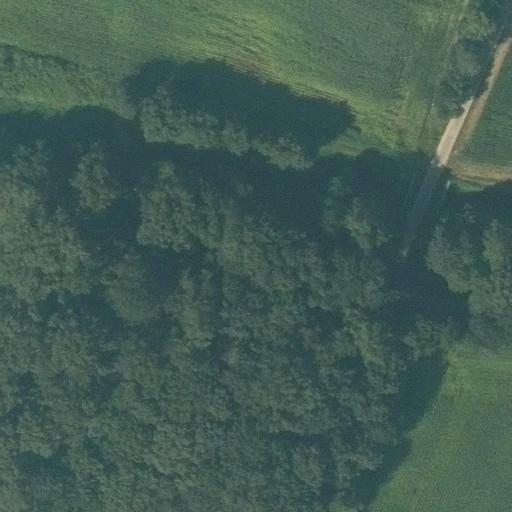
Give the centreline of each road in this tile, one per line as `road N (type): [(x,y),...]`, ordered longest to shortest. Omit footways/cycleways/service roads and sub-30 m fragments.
road 1 (unclassified): [(507,0),(378,302)]
road 2 (unclassified): [(378,302),(287,511)]
road 3 (unclassified): [(378,302),(511,316)]
